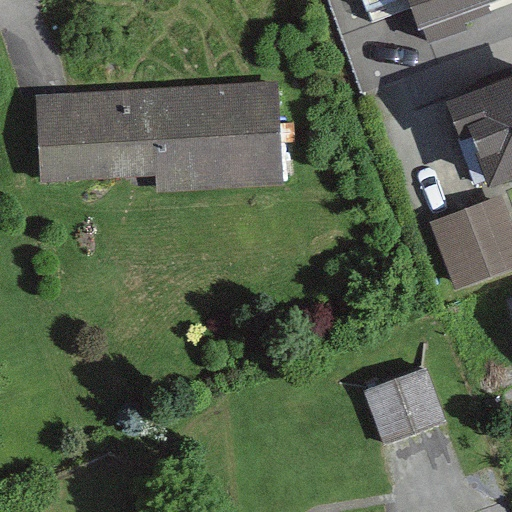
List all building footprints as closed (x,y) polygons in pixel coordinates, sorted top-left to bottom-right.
[(484,0),(372,0),(384,30),(404,23),(411,42),(489,14),(484,0)] [(511,82),(427,111),(454,191),(511,171),(511,82)] [(269,89),(24,96),(26,186),(272,179),(269,89)] [(511,228),(498,193),(418,225),(446,296),(511,270),(511,228)] [(511,302),(498,307),(511,345),(511,302)] [(419,369),(353,394),(375,450),(441,425),(419,369)]
